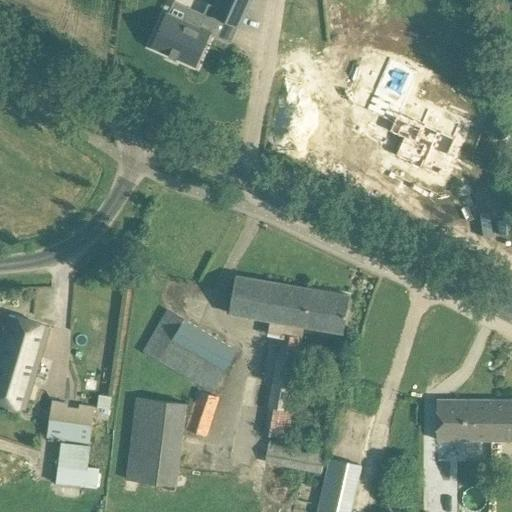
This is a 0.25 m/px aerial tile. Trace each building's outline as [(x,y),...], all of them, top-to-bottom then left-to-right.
[(195,65),(203,46),(209,34),(231,44),(250,0),(219,0),(216,8),(209,5),(198,29),(167,15),(153,46),(195,65)] [(390,58),(367,109),(394,121),(390,131),(404,137),(396,155),(411,162),(410,163),(423,169),(424,167),(440,174),(441,170),(446,173),(454,155),(449,153),(456,138),(453,137),(459,124),(428,110),(423,123),(399,113),(411,86),(418,71),(390,58)] [(304,326),(324,330),(344,333),(350,296),(236,276),(229,313),(270,320),(268,335),(280,338),(272,379),(262,434),(288,439),(294,410),(289,410),(301,340),(302,340),(304,326)] [(238,351),(186,321),(169,310),(145,351),(213,391),(238,351)] [(0,401),(25,410),(44,347),(50,327),(9,315),(0,345),(0,401)] [(91,319),(85,365),(109,368),(115,322),(91,319)] [(322,352),(317,374),(342,382),(350,354),(340,351),(338,357),(322,352)] [(186,429),(207,435),(219,396),(198,389),(186,429)] [(99,394),(98,406),(110,407),(112,396),(99,394)] [(137,396),(126,479),(178,485),(189,403),(137,396)] [(52,400),(47,436),(90,443),(94,407),(80,405),(79,409),(68,408),(68,403),(53,401),(53,400),(52,400)] [(490,440),(491,400),(437,400),(437,440),(490,440)] [(511,440),(511,400),(491,400),(490,440),(511,440)] [(270,438),(265,463),(322,473),(326,449),(270,438)] [(100,467),(88,466),(91,446),(62,443),(56,483),(86,487),(97,488),(100,467)] [(350,511),(361,465),(330,457),(318,511),(350,511)] [(471,511),(473,462),(447,462),(445,511),(471,511)]
